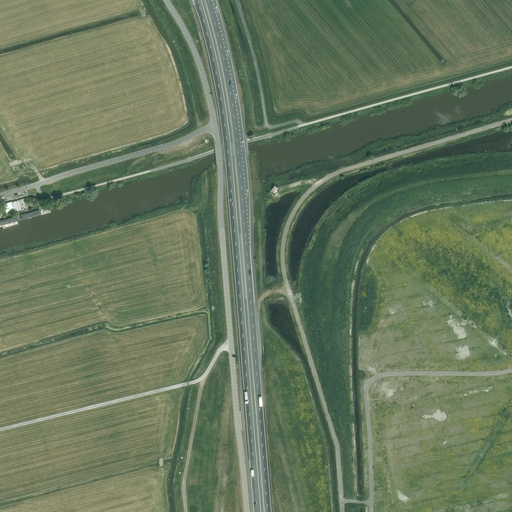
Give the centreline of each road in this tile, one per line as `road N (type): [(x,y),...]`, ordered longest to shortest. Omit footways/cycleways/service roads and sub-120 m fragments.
road 1 (trunk): [(267,511),(233,106),(208,0)]
road 2 (trunk): [(197,0),(228,158),(257,511)]
road 3 (track): [(511,189),(424,200),(375,226),(363,242),(348,329),(354,501)]
road 4 (unclassified): [(214,126),(246,511)]
road 5 (track): [(370,511),(370,381),(511,370)]
road 6 (track): [(0,429),(199,380),(231,346)]
road 7 (unclassified): [(214,126),(0,194)]
road 8 (unclassified): [(166,0),(195,54),(214,126)]
road 9 (track): [(202,377),(185,511)]
